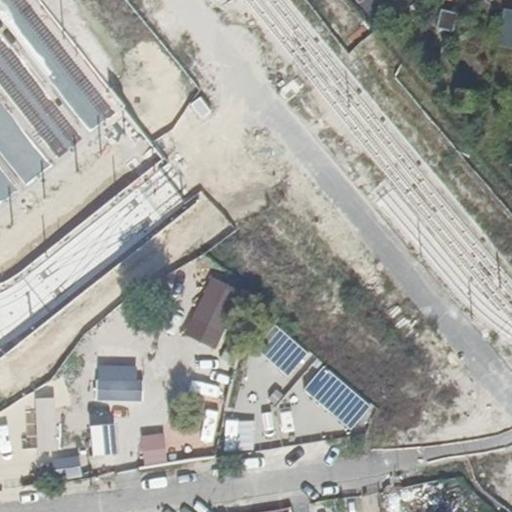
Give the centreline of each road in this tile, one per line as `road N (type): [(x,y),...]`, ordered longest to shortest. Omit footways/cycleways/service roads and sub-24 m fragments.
road 1 (tertiary): [(511,377),(195,0)]
road 2 (residential): [(408,464),(59,511)]
